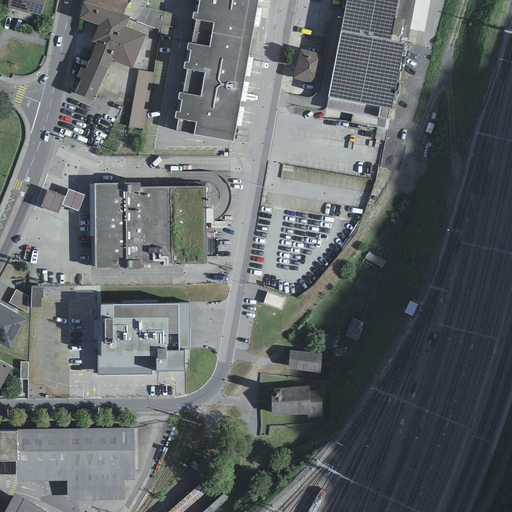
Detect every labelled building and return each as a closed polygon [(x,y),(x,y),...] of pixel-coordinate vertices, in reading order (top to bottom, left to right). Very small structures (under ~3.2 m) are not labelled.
[(8,0),(7,6),(22,11),(23,8),(41,14),(44,0),(8,0)] [(96,41),(89,57),(108,65),(111,58),(132,66),(146,31),(126,24),(129,14),(124,13),(85,0),(83,0),(79,16),(98,22),(91,39),(96,41)] [(84,0),(85,0),(124,13),(127,0),(84,0)] [(257,0),(199,0),(197,10),(193,9),(192,16),(196,17),(194,27),(251,37),(257,0)] [(347,0),(341,31),(392,41),(392,35),(408,38),(414,0),(347,0)] [(233,139),(251,37),(194,27),(192,40),(188,39),(187,46),(190,46),(188,59),(185,59),(184,65),(187,66),(183,90),(179,89),(178,95),(182,96),(179,108),(176,107),(175,115),(179,116),(176,129),(233,139)] [(392,41),(341,31),(328,97),(329,97),(327,108),(353,114),(352,121),(384,128),(386,119),(388,119),(390,109),(392,109),(405,44),(392,41)] [(325,52),(299,48),(297,63),(294,77),(320,82),(325,52)] [(108,65),(89,57),(86,67),(81,65),(77,74),(80,76),(74,91),(94,99),(108,65)] [(153,72),(138,69),(129,126),(144,128),(153,72)] [(93,180),(95,268),(141,267),(141,264),(208,263),(207,213),(206,183),(141,184),(141,180),(93,180)] [(48,188),(41,205),(58,211),(61,203),(78,210),(85,193),(68,187),(65,194),(48,188)] [(43,286),(31,285),(30,306),(41,306),(41,296),(43,297),(43,286)] [(28,295),(16,289),(9,301),(27,313),(28,295)] [(264,307),(282,312),(286,299),(268,294),(264,307)] [(178,300),(100,300),(100,352),(156,351),(156,366),(184,366),(184,346),(179,346),(178,300)] [(26,316),(0,301),(0,340),(10,346),(26,316)] [(322,356),(288,349),(284,368),(318,375),(322,356)] [(0,387),(12,365),(0,359),(0,387)] [(309,385),(270,387),(271,413),(310,412),(310,409),(322,408),(322,389),(309,390),(309,385)] [(0,427),(0,456),(15,457),(15,479),(67,478),(67,498),(124,498),(124,477),(135,477),(133,425),(17,426),(17,428),(0,427)] [(0,511),(53,511),(15,491),(3,511),(1,511),(0,511)]
